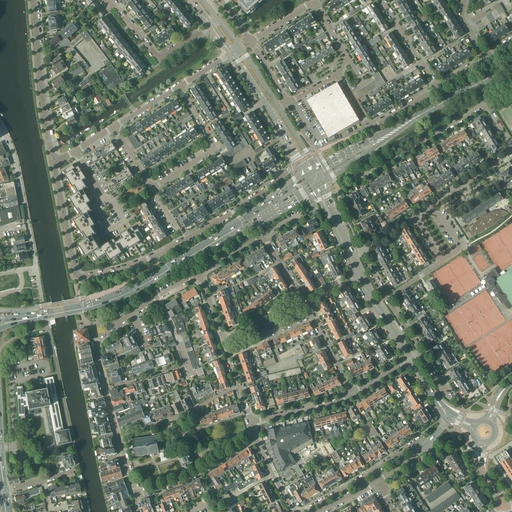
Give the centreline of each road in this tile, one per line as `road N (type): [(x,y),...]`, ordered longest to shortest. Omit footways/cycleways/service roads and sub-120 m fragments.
road 1 (residential): [(54,354),(16,161),(0,125)]
road 2 (residential): [(76,276),(143,261),(230,212)]
road 3 (residential): [(55,161),(34,0)]
road 4 (secondary): [(37,315),(97,305),(182,262)]
road 5 (secondary): [(307,175),(182,262)]
road 6 (secondary): [(182,262),(314,188)]
road 7 (residential): [(357,175),(487,105)]
road 8 (residential): [(152,189),(215,148),(180,85)]
road 9 (residential): [(428,444),(416,441),(303,511)]
road 10 (secondary): [(322,183),(437,106)]
road 11 (secondary): [(437,106),(316,170)]
road 12 (residential): [(134,495),(188,477),(254,432)]
road 13 (residential): [(212,24),(163,57),(112,0)]
road 14 (tertiary): [(231,53),(299,161)]
